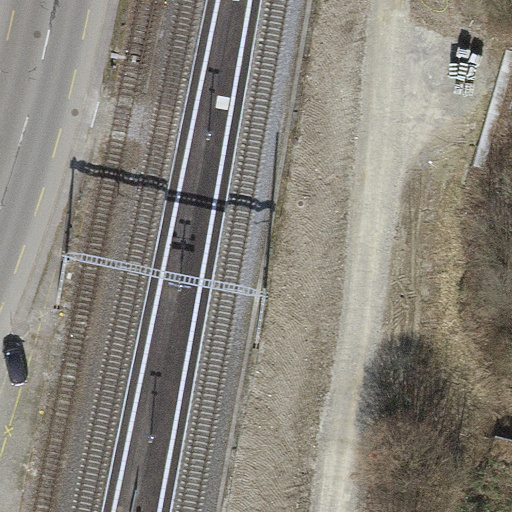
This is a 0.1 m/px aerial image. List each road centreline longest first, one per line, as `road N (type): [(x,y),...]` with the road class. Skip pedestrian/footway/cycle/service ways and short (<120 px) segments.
road 1 (track): [(394,0),(336,511)]
road 2 (primary): [(0,216),(57,0)]
